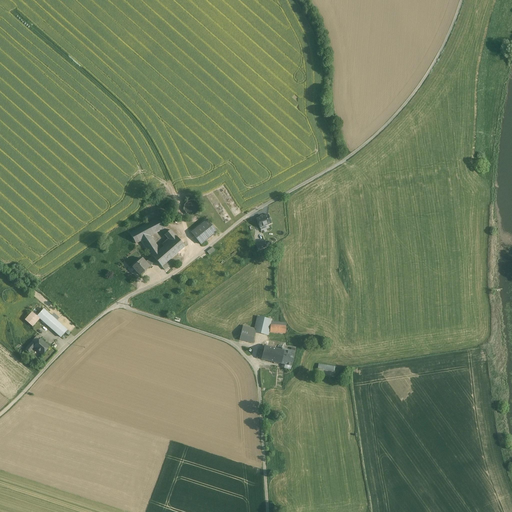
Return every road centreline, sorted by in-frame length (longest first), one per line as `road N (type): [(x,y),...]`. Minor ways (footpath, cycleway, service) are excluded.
road 1 (unclassified): [(461,0),(429,71),(383,128),(178,270),(119,301)]
road 2 (unclassified): [(119,301),(222,339),(251,364),(267,511)]
road 3 (unclassified): [(119,301),(0,414)]
